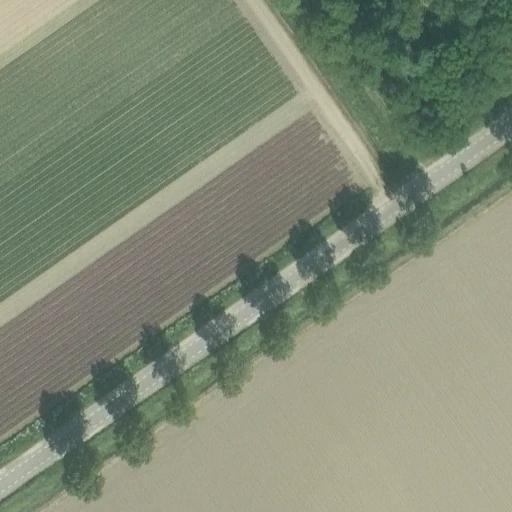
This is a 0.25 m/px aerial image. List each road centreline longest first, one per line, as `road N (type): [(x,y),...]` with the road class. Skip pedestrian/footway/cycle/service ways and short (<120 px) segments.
road 1 (unclassified): [(0,487),(511,123)]
road 2 (track): [(432,180),(292,0)]
road 3 (track): [(383,109),(511,11)]
